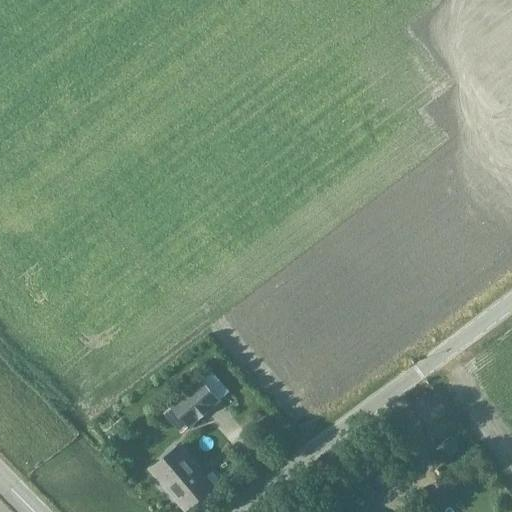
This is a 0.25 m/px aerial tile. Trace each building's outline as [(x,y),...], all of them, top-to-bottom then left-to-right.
[(190,426),(219,399),(199,376),(170,404),(190,426)] [(269,425),(265,438),(276,442),(280,429),(269,425)] [(179,445),(151,468),(184,509),(212,485),(179,445)] [(344,495),(383,465),(367,445),(328,474),(344,495)] [(346,511),(337,499),(319,511),(346,511)]
